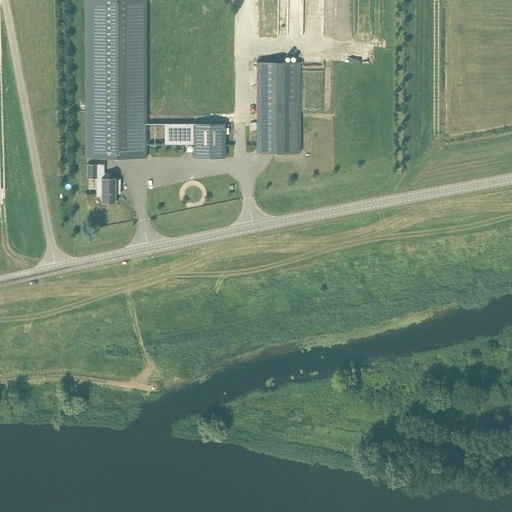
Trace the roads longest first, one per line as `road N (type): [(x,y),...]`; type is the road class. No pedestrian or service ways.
road 1 (unclassified): [(56,268),(511,178)]
road 2 (unclassified): [(56,268),(4,0)]
